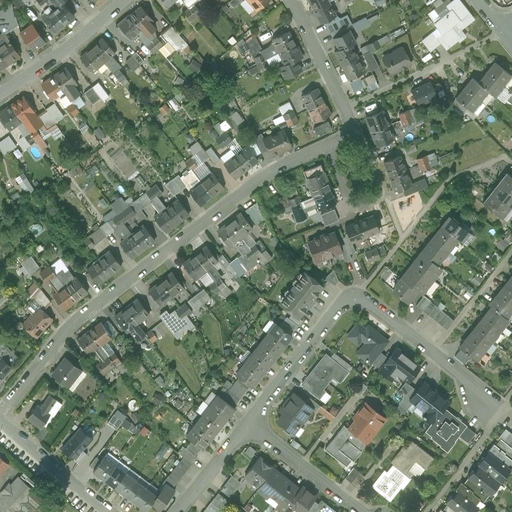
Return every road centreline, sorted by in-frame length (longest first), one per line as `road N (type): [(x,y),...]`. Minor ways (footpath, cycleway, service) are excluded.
road 1 (residential): [(0,414),(69,325),(268,171),(327,145)]
road 2 (residential): [(246,425),(342,302),(361,296),(498,405)]
road 3 (residential): [(124,0),(0,95)]
road 4 (residential): [(327,145),(348,197),(371,200),(378,187),(354,132)]
road 5 (residential): [(354,132),(289,0)]
road 6 (residential): [(362,511),(246,425)]
road 7 (residential): [(106,511),(0,424)]
